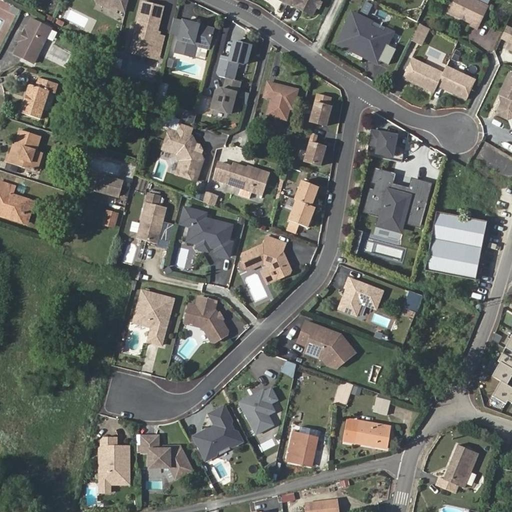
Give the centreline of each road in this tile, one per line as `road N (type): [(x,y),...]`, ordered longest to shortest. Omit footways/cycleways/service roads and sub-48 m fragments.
road 1 (residential): [(134,396),(168,405),(197,397),(318,277),(332,249),(361,86)]
road 2 (residential): [(410,458),(149,511)]
road 3 (residential): [(441,421),(457,398),(511,249)]
road 4 (residential): [(220,0),(361,86)]
road 5 (unknown): [(264,23),(233,151)]
